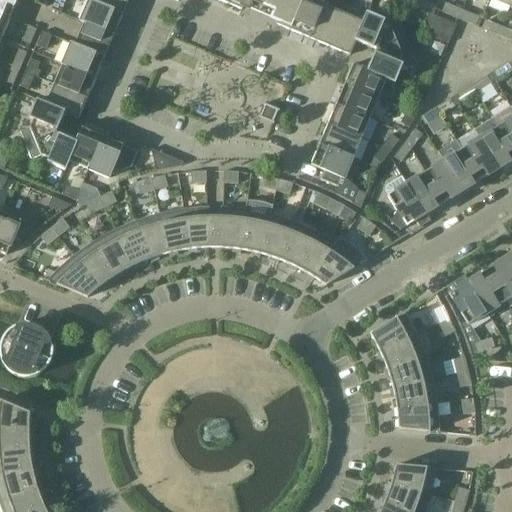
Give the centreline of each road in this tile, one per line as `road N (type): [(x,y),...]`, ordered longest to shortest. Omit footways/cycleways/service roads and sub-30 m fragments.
road 1 (residential): [(123,53),(98,113),(189,151),(296,151),(328,71),(256,39)]
road 2 (residential): [(310,342),(511,207)]
road 3 (residential): [(136,333),(191,306),(246,307),(310,342)]
road 4 (residential): [(104,498),(85,433),(90,397),(113,353),(136,333)]
road 5 (residential): [(511,460),(347,448)]
road 6 (residential): [(136,333),(0,276)]
